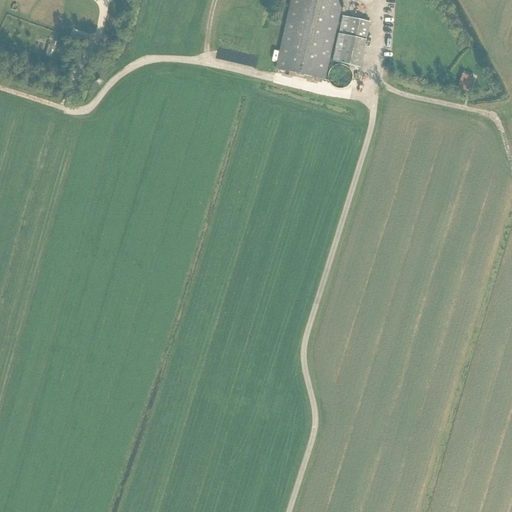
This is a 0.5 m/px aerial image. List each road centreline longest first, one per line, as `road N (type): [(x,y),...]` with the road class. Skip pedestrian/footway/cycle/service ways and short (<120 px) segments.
road 1 (unclassified): [(288,511),(311,429),(304,352),(370,138),(374,97)]
road 2 (track): [(375,84),(490,114),(511,166)]
